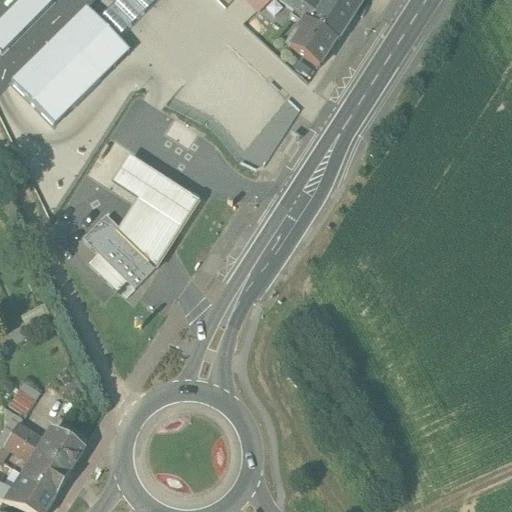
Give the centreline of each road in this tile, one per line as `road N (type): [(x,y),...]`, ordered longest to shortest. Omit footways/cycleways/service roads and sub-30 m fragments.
road 1 (secondary): [(200,397),(214,318),(298,210),(428,0)]
road 2 (track): [(142,416),(106,377),(0,158)]
road 3 (primary): [(200,397),(179,396),(142,416),(126,462),(137,493)]
road 4 (primary): [(235,499),(250,465),(244,429),(200,397)]
